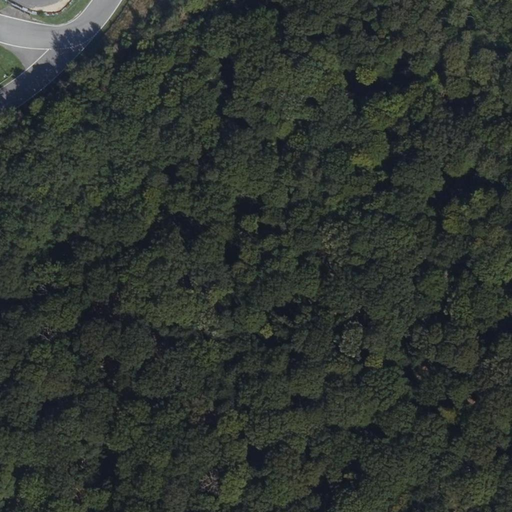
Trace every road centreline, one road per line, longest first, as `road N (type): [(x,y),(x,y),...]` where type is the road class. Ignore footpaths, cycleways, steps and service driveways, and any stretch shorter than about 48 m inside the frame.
road 1 (track): [(254,27),(0,441)]
road 2 (track): [(254,27),(511,325)]
road 3 (track): [(297,0),(0,177)]
